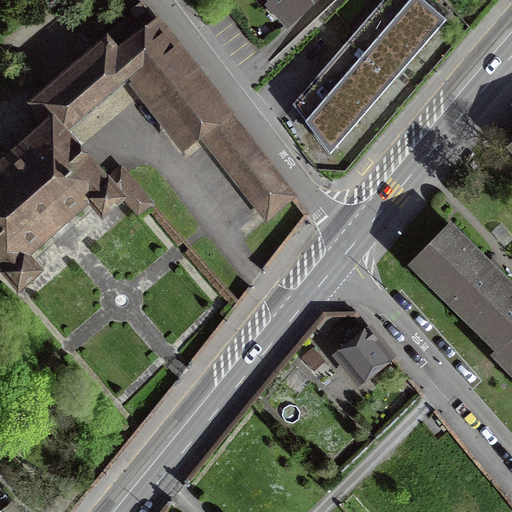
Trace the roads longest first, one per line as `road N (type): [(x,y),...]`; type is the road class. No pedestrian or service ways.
road 1 (primary): [(132,511),(346,253)]
road 2 (residential): [(156,0),(325,206)]
road 3 (residential): [(346,253),(356,277),(511,452)]
road 4 (primary): [(346,253),(511,56)]
